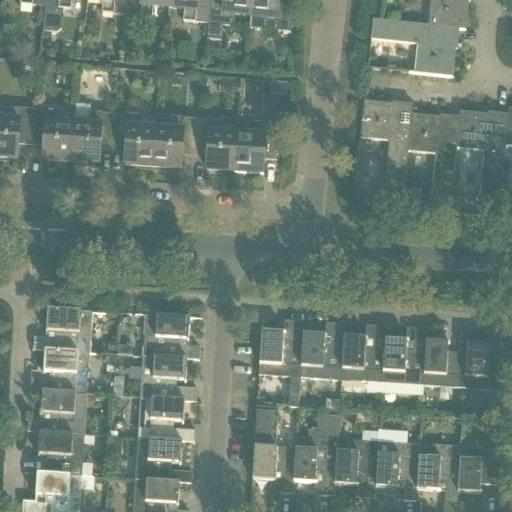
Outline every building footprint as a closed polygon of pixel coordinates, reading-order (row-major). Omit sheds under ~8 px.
[(45,9),(46,0),(20,0),(19,7),(45,9)] [(46,0),(45,9),(42,34),(56,35),(60,32),(63,12),(70,12),(71,3),(87,4),(87,0),(46,0)] [(127,18),(128,0),(87,0),(87,4),(103,6),(101,16),(127,18)] [(168,13),(169,0),(128,0),(127,18),(152,21),(153,11),(168,13)] [(208,27),(210,0),(169,0),(168,13),(185,14),(183,24),(208,27)] [(249,21),(251,0),(210,0),(208,27),(207,41),(220,43),(222,28),(233,29),(235,20),(249,21)] [(290,35),(293,0),(251,0),(249,21),(248,31),(290,35)] [(426,0),(431,0),(428,28),(427,28),(457,31),(457,32),(465,33),(468,5),(464,4),(464,0),(426,0)] [(457,32),(457,31),(427,28),(372,22),(370,43),(390,45),(417,48),(414,76),(452,80),(455,52),(451,51),(452,44),(455,44),(457,32)] [(42,35),(42,43),(49,44),(50,35),(42,35)] [(363,103),(359,142),(388,145),(383,191),(403,193),(403,191),(407,154),(411,116),(412,114),(412,108),(399,107),(399,111),(398,111),(391,111),(391,106),(365,103),(363,103)] [(113,147),(114,116),(90,115),(91,107),(73,107),(72,124),(73,124),(70,164),(98,166),(100,146),(113,147)] [(31,142),(33,112),(8,110),(7,120),(0,119),(0,159),(17,161),(18,141),(31,142)] [(70,164),(73,124),(72,124),(57,123),(58,113),(33,112),(31,142),(44,143),(42,162),(70,164)] [(459,122),(456,151),(457,151),(484,154),(478,201),(499,204),(505,148),(508,119),(507,119),(495,117),(494,122),(493,121),(493,122),(487,121),(487,117),(459,114),(458,120),(458,122),(459,122)] [(152,169),(155,129),(139,128),(140,118),(114,116),(113,147),(126,148),(124,167),(152,169)] [(411,116),(407,154),(435,157),(430,204),(451,206),(457,151),(456,151),(459,122),(458,122),(446,120),(446,124),(445,124),(438,124),(438,119),(411,116)] [(155,129),(152,169),(180,171),(181,151),(194,152),(196,121),(171,120),(170,130),(155,129)] [(234,174),(236,134),(221,133),(221,123),(197,121),(196,121),(194,152),(207,153),(206,172),(234,174)] [(276,163),(278,127),(252,125),(252,135),(236,134),(234,174),(262,176),(263,162),(276,163)] [(89,356),(92,315),(47,311),(45,340),(34,340),(33,352),(89,356)] [(119,316),(118,326),(128,327),(129,317),(119,316)] [(143,338),(142,360),(187,363),(187,362),(198,362),(199,350),(190,350),(187,350),(188,343),(189,322),(200,323),(201,322),(144,318),(143,338)] [(290,335),(262,334),(262,322),(261,322),(258,378),(300,381),(303,324),(291,323),(290,335)] [(331,338),(303,336),(304,324),(303,324),(300,381),(342,384),(345,339),(344,339),(345,327),(332,326),(331,338)] [(345,339),(342,384),(366,385),(383,386),(386,341),(384,341),(384,351),(373,350),(374,341),(345,339)] [(506,394),(509,339),(508,339),(507,359),(489,357),(490,348),(468,346),(465,391),(486,392),(506,394)] [(386,341),(383,386),(423,389),(425,389),(427,344),(425,344),(425,354),(408,352),(408,343),(386,341)] [(466,356),(448,355),(449,345),(427,344),(425,389),(465,391),(468,346),(466,346),(466,356)] [(108,345),(107,353),(115,353),(116,345),(108,345)] [(117,346),(116,355),(132,357),(132,347),(117,346)] [(87,397),(89,356),(33,352),(33,353),(44,354),(43,377),(44,377),(44,375),(53,376),(52,382),(31,381),(30,394),(42,395),(87,397)] [(115,357),(107,356),(106,366),(114,367),(115,357)] [(185,386),(187,363),(142,360),(141,369),(140,381),(139,401),(184,404),(196,405),(197,391),(175,390),(176,385),(185,386)] [(140,381),(141,369),(130,368),(129,379),(140,381)] [(113,378),(112,396),(121,397),(123,379),(113,378)] [(28,422),(27,435),(39,436),(39,435),(84,438),(87,398),(87,397),(42,395),(40,418),(40,422),(28,422)] [(288,400),(287,410),(297,411),(298,402),(289,401),(289,400),(288,400)] [(183,427),(184,404),(139,401),(137,442),(149,443),(181,445),(193,446),(194,432),(173,431),(173,426),(183,427)] [(329,403),(328,412),(340,413),(341,403),(340,403),(329,403)] [(296,440),(292,496),(293,497),(294,485),(322,486),(321,498),(335,499),(335,487),(338,442),(340,413),(328,412),(328,419),(321,418),(318,422),(317,432),(312,431),(308,436),(308,441),(296,440)] [(494,412),(494,420),(502,421),(502,412),(494,412)] [(279,496),(292,496),(296,440),(295,440),(295,451),(275,450),(277,414),(256,413),(253,449),(251,494),(252,494),(252,482),(280,484),(279,496)] [(82,479),(84,438),(39,435),(39,436),(38,459),(39,459),(39,457),(47,458),(46,477),(82,479)] [(137,442),(134,483),(179,486),(191,487),(192,473),(170,472),(171,467),(180,468),(181,445),(149,443),(137,442)] [(338,442),(335,487),(358,488),(358,480),(375,481),(377,481),(380,445),(338,442)] [(375,481),(375,490),(399,491),(404,491),(403,503),(415,504),(416,492),(418,492),(421,448),(380,445),(377,481),(375,481)] [(459,495),(462,450),(421,448),(418,492),(440,494),(440,485),(445,485),(444,506),(458,507),(458,495),(459,495)] [(500,488),(502,453),(462,450),(459,495),(481,496),(481,487),(500,488)] [(22,506),(21,511),(79,511),(81,492),(82,479),(46,477),(36,476),(35,505),(22,504),(22,506)] [(177,511),(179,486),(134,483),(132,511),(177,511)]
